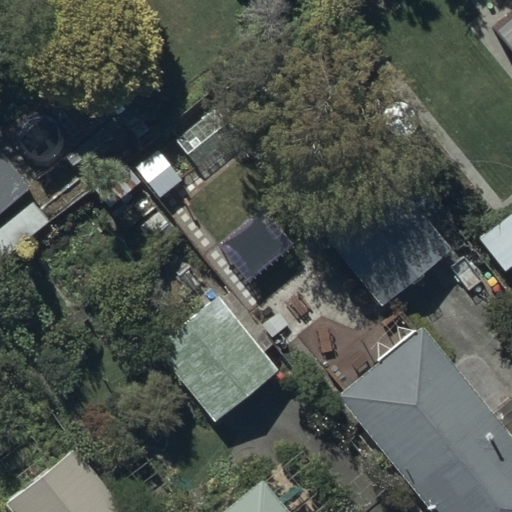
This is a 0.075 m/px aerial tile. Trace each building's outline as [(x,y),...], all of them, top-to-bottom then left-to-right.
[(511,15),(492,35),(511,59),(511,15)] [(511,78),(509,75),(440,122),(463,157),(511,124),(511,78)] [(0,151),(0,211),(29,188),(0,151)] [(313,229),(378,309),(452,251),(391,172),(313,229)] [(511,214),(509,210),(472,239),(500,276),(511,266),(511,214)] [(216,297),(150,347),(210,424),(274,374),(216,297)] [(511,511),(511,445),(420,330),(333,398),(424,511),(511,511)] [(126,511),(74,447),(1,504),(7,511),(126,511)] [(258,481),(220,511),(355,511),(354,511),(314,511),(295,488),(276,503),(258,481)]
